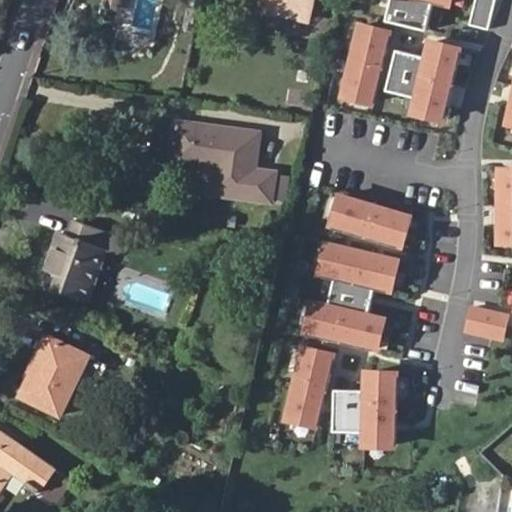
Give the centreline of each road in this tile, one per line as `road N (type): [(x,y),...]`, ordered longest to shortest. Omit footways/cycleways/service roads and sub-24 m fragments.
road 1 (residential): [(509,0),(466,111),(453,290),(427,404)]
road 2 (unknown): [(464,150),(440,162),(328,153)]
